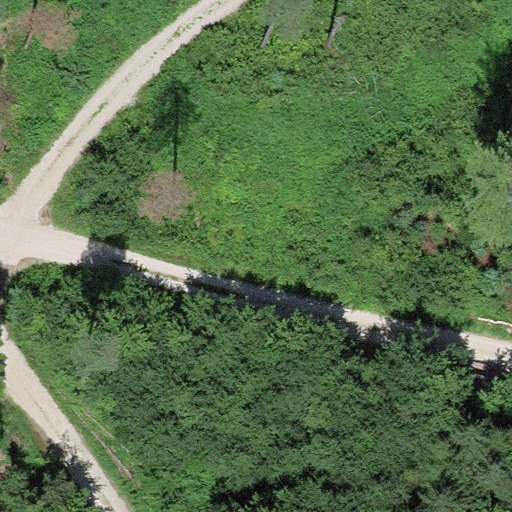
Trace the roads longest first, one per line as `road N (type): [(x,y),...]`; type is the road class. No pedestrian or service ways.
road 1 (track): [(511,366),(0,261)]
road 2 (track): [(107,186),(79,223),(15,266),(158,511)]
road 3 (track): [(107,186),(159,94),(247,0)]
